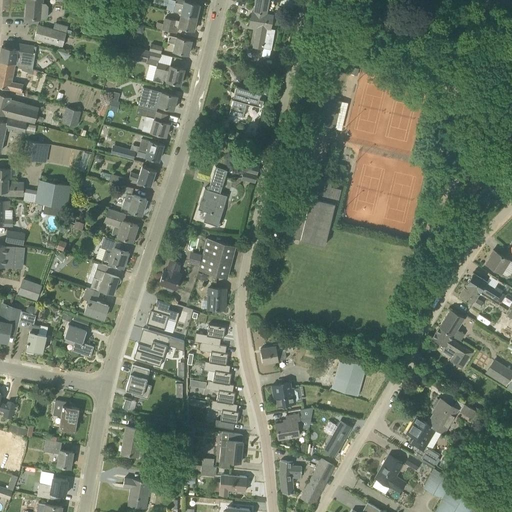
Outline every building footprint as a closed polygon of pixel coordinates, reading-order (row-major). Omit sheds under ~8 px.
[(27,0),(26,18),(45,19),(47,17),(48,6),(46,3),(42,3),(42,0),(27,0)] [(175,0),(173,11),(182,13),(181,14),(196,18),(200,4),(182,0),(175,0)] [(275,30),(270,29),(273,15),(266,14),(268,0),(256,0),(254,12),(252,11),(249,25),(258,27),(254,47),(262,49),(263,48),(261,56),(269,58),(270,50),(271,50),(275,30)] [(280,0),(279,7),(293,10),(295,1),(290,0),(280,0)] [(129,7),(126,15),(136,18),(139,10),(129,7)] [(165,17),(162,29),(172,32),(173,26),(193,31),(196,18),(181,14),(180,21),(165,17)] [(38,25),(34,38),(62,46),(66,33),(63,32),(53,29),(38,25)] [(174,51),(188,54),(191,40),(177,37),(169,36),(168,42),(175,44),(174,51)] [(0,60),(15,64),(15,65),(23,67),(32,70),(34,57),(32,57),(34,45),(18,43),(17,49),(16,49),(2,47),(0,56),(0,60)] [(160,53),(162,46),(151,43),(150,44),(145,43),(143,49),(160,53)] [(128,45),(123,65),(128,66),(130,58),(146,62),(146,63),(149,64),(146,78),(153,80),(153,79),(163,82),(163,80),(180,84),(181,82),(184,69),(170,65),(170,66),(158,63),(158,61),(158,60),(159,60),(160,53),(143,49),(128,45)] [(0,60),(0,86),(22,93),(23,84),(11,81),(15,65),(15,64),(0,60)] [(90,60),(87,71),(100,74),(103,64),(90,60)] [(260,61),(258,69),(266,71),(268,63),(260,61)] [(359,68),(351,66),(350,73),(357,75),(359,68)] [(242,117),(241,120),(263,126),(268,109),(257,106),(258,106),(257,105),(261,93),(260,92),(260,93),(236,87),(237,86),(236,86),(232,99),(232,98),(231,99),(233,99),(229,113),(230,114),(230,113),(242,116),(242,117)] [(149,90),(148,96),(152,97),(150,103),(158,105),(157,105),(173,110),(177,96),(161,92),(154,90),(154,91),(149,90)] [(0,93),(0,113),(6,115),(7,115),(36,123),(36,121),(38,116),(38,115),(40,109),(11,101),(12,97),(0,93)] [(335,129),(341,101),(327,97),(320,125),(335,129)] [(109,105),(102,102),(97,114),(104,117),(109,105)] [(76,126),(81,111),(67,107),(63,122),(76,126)] [(149,109),(143,130),(166,136),(169,123),(165,122),(167,114),(156,111),(149,109)] [(0,120),(0,151),(1,152),(6,129),(25,133),(27,121),(8,117),(7,122),(0,120)] [(142,138),(137,154),(144,156),(153,159),(153,157),(159,159),(163,144),(161,143),(150,140),(142,138)] [(36,160),(40,142),(26,140),(22,158),(36,160)] [(492,162),(492,163),(487,159),(488,158),(487,159),(486,157),(484,159),(468,143),(459,152),(472,164),(471,166),(473,168),(458,184),(471,196),(486,180),(496,189),(497,188),(501,192),(510,183),(506,179),(507,177),(502,173),(503,172),(502,171),(501,172),(497,169),(498,168),(497,167),(496,168),(492,164),(493,163),(492,162)] [(112,145),(109,153),(113,154),(133,159),(135,153),(136,151),(115,146),(112,145)] [(96,154),(94,157),(95,160),(97,162),(101,162),(103,159),(102,156),(100,154),(96,154)] [(156,170),(142,166),(139,175),(131,172),(128,178),(137,181),(151,186),(156,170)] [(198,208),(198,209),(200,210),(206,212),(205,214),(203,221),(217,226),(220,216),(215,215),(221,194),(220,193),(224,180),(227,170),(225,170),(217,167),(216,166),(215,167),(213,173),(211,181),(209,186),(208,189),(205,188),(202,197),(198,208)] [(0,189),(1,190),(1,195),(5,195),(13,195),(22,196),(23,182),(22,182),(20,182),(16,182),(12,182),(12,169),(11,169),(0,168),(0,189)] [(109,182),(123,185),(125,178),(112,174),(109,182)] [(292,211),(286,236),(325,245),(335,204),(337,204),(341,189),(331,187),(332,181),(315,177),(314,182),(307,181),(299,212),(292,211)] [(66,208),(69,193),(75,194),(76,187),(70,186),(70,185),(40,179),(39,179),(37,190),(26,188),(24,200),(45,204),(56,206),(66,208)] [(123,185),(121,192),(123,193),(126,193),(131,195),(132,194),(132,192),(133,188),(123,185)] [(122,206),(121,208),(141,215),(142,212),(146,199),(133,194),(131,201),(124,199),(122,206)] [(0,225),(2,226),(2,225),(12,225),(12,219),(5,218),(5,209),(9,209),(9,201),(2,201),(2,200),(0,199),(0,225)] [(43,213),(54,215),(56,206),(45,204),(43,213)] [(56,206),(54,215),(64,216),(66,208),(56,206)] [(108,211),(104,222),(114,226),(119,227),(116,236),(132,241),(134,235),(138,225),(122,220),(124,213),(109,208),(108,211)] [(65,225),(82,229),(84,223),(75,221),(74,224),(66,222),(65,225)] [(5,241),(24,245),(26,232),(7,229),(5,241)] [(109,262),(123,267),(128,252),(115,247),(117,241),(104,237),(101,248),(105,249),(102,260),(109,262)] [(198,270),(228,278),(236,245),(207,237),(198,270)] [(60,240),(57,249),(64,251),(67,243),(60,240)] [(0,265),(4,266),(12,267),(13,257),(23,258),(24,249),(6,247),(7,246),(0,245),(0,265)] [(508,251),(502,246),(499,251),(505,255),(508,251)] [(509,260),(493,250),(490,255),(491,255),(486,263),(501,273),(509,260)] [(191,251),(188,263),(199,266),(202,254),(191,251)] [(57,256),(56,257),(61,262),(66,257),(61,252),(60,253),(57,256)] [(163,273),(159,283),(167,285),(167,287),(167,289),(172,291),(174,289),(174,288),(175,288),(176,288),(181,274),(177,272),(181,262),(171,259),(167,271),(164,270),(163,273)] [(96,269),(94,277),(102,279),(99,288),(113,293),(119,276),(108,272),(110,267),(99,263),(96,269)] [(466,284),(480,293),(481,291),(499,301),(500,302),(505,294),(486,282),(487,281),(473,272),(466,284)] [(198,273),(197,279),(206,281),(208,275),(198,273)] [(23,279),(18,293),(36,300),(41,286),(23,279)] [(466,284),(459,295),(480,308),(484,302),(476,298),(479,293),(480,293),(466,284)] [(108,305),(96,301),(99,291),(88,287),(84,298),(89,300),(85,312),(103,318),(108,305)] [(226,289),(209,288),(207,309),(225,310),(226,289)] [(7,341),(8,334),(11,321),(19,323),(21,310),(3,304),(0,316),(0,339),(6,341),(7,341)] [(27,307),(25,312),(32,314),(34,309),(34,306),(35,306),(32,305),(27,307)] [(150,312),(145,324),(163,330),(167,319),(176,322),(179,313),(155,305),(152,312),(150,312)] [(439,327),(453,336),(460,341),(464,334),(457,329),(464,317),(450,309),(439,326),(439,327)] [(19,323),(18,326),(30,329),(29,332),(26,344),(28,344),(26,351),(33,352),(33,351),(42,353),(42,352),(46,335),(38,333),(39,326),(34,325),(36,315),(32,314),(25,312),(21,310),(19,323)] [(62,318),(71,321),(73,316),(64,313),(62,318)] [(73,316),(72,321),(87,327),(89,321),(73,316)] [(74,340),(71,350),(90,356),(94,346),(82,342),(87,330),(68,323),(64,336),(74,340)] [(196,333),(195,341),(201,342),(219,345),(220,344),(221,338),(223,339),(225,327),(208,324),(207,334),(196,333)] [(439,327),(432,337),(444,345),(445,346),(442,350),(452,357),(451,360),(462,367),(472,352),(471,351),(451,339),(452,336),(453,336),(439,327)] [(142,344),(139,343),(134,357),(162,366),(172,336),(147,328),(142,344)] [(201,342),(200,350),(211,352),(209,362),(226,364),(228,353),(225,353),(226,346),(220,344),(219,345),(201,342)] [(274,347),(260,348),(263,363),(278,360),(286,359),(285,352),(293,351),(291,342),(283,343),(273,344),(274,347)] [(340,356),(331,387),(357,395),(367,362),(365,361),(365,363),(340,356)] [(511,373),(511,372),(493,360),(486,371),(506,384),(511,373)] [(205,361),(204,369),(215,371),(213,381),(230,384),(232,372),(229,372),(230,365),(226,364),(209,362),(205,361)] [(131,371),(126,389),(132,391),(132,394),(133,394),(133,393),(137,394),(142,395),(145,383),(147,378),(149,370),(133,365),(132,366),(131,371)] [(460,378),(456,384),(464,389),(468,391),(471,385),(468,383),(460,378)] [(209,380),(207,389),(218,390),(217,400),(233,403),(235,392),(232,391),(234,384),(230,384),(213,381),(209,380)] [(291,388),(290,382),(272,385),(273,395),(275,395),(277,406),(296,403),(293,387),(291,388)] [(0,409),(5,411),(4,416),(11,418),(15,403),(8,401),(7,404),(0,401),(0,396),(1,394),(0,393),(0,409)] [(436,428),(436,429),(444,433),(458,409),(440,398),(440,399),(437,398),(433,405),(435,406),(434,409),(437,410),(435,414),(433,413),(428,423),(427,423),(436,428)] [(53,411),(53,415),(60,416),(58,428),(58,429),(62,429),(63,425),(76,428),(77,422),(79,408),(66,406),(67,402),(62,401),(61,401),(55,400),(53,411)] [(212,400),(211,408),(222,410),(220,420),(216,419),(215,426),(233,429),(234,423),(237,423),(239,411),(236,411),(237,404),(233,403),(217,400),(212,400)] [(476,410),(465,404),(461,411),(472,417),(476,410)] [(287,421),(276,423),(277,429),(278,439),(299,435),(298,431),(298,429),(309,427),(313,407),(301,409),(302,415),(298,416),(298,414),(286,416),(286,417),(287,421)] [(416,416),(406,433),(408,433),(409,432),(416,436),(412,442),(417,446),(426,451),(421,460),(432,466),(434,463),(437,457),(440,453),(432,448),(426,445),(436,429),(436,428),(427,423),(428,423),(419,418),(416,416)] [(35,419),(30,418),(27,435),(32,436),(35,419)] [(335,455),(351,427),(341,421),(324,449),(335,455)] [(11,423),(9,430),(25,436),(28,429),(11,423)] [(471,424),(471,432),(481,432),(481,424),(471,424)] [(122,444),(121,453),(124,454),(129,454),(133,455),(139,456),(142,440),(141,440),(143,430),(143,429),(125,426),(124,435),(123,442),(122,444)] [(241,434),(222,431),(219,460),(225,461),(240,462),(242,441),(240,441),(241,434)] [(44,447),(43,451),(50,452),(59,454),(58,459),(57,465),(68,467),(70,467),(72,451),(60,449),(60,448),(53,447),(54,440),(45,439),(44,447)] [(193,454),(193,439),(185,439),(183,463),(191,464),(192,454),(193,454)] [(417,470),(421,462),(412,456),(412,455),(409,454),(404,463),(417,470)] [(377,478),(372,485),(385,493),(390,485),(392,487),(399,491),(403,485),(405,481),(402,480),(396,476),(400,467),(403,463),(400,461),(389,455),(385,461),(386,462),(383,466),(383,465),(381,468),(375,477),(377,478)] [(321,459),(302,493),(315,500),(334,466),(321,459)] [(282,492),(293,493),(292,477),(301,477),(302,467),(292,466),(293,461),(281,460),(280,473),(281,492),(282,492)] [(184,476),(188,477),(188,476),(189,470),(201,471),(200,474),(215,476),(216,467),(191,464),(183,463),(183,469),(185,469),(184,476)] [(434,511),(510,511),(478,494),(476,496),(452,482),(453,480),(433,468),(423,486),(416,482),(411,490),(420,495),(422,491),(424,492),(426,488),(442,498),(434,511)] [(39,483),(37,496),(49,498),(60,499),(61,494),(65,495),(66,489),(68,480),(53,477),(53,473),(41,471),(39,483)] [(0,485),(0,495),(10,499),(14,488),(18,475),(12,473),(8,486),(7,488),(0,485)] [(220,481),(219,495),(228,495),(228,490),(245,491),(246,476),(224,474),(221,474),(220,474),(220,481)] [(145,508),(150,482),(124,478),(123,486),(131,488),(128,505),(145,508)] [(181,511),(182,500),(183,484),(178,483),(178,493),(174,493),(173,511),(181,511)] [(44,503),(42,511),(60,511),(62,506),(44,503)]
